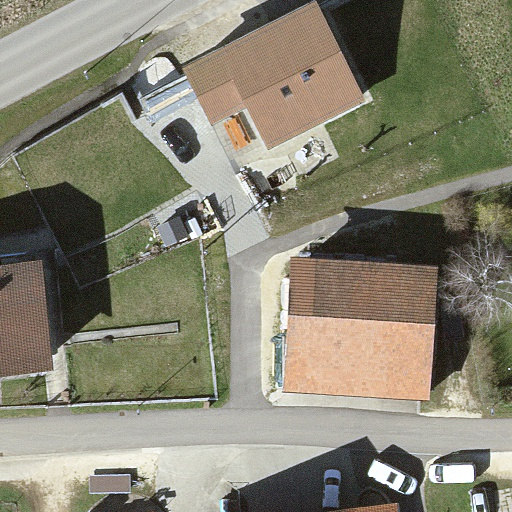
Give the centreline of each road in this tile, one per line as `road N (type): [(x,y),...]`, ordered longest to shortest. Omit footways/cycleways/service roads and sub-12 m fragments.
road 1 (residential): [(0,435),(218,424),(511,429)]
road 2 (tertiary): [(158,0),(0,82)]
